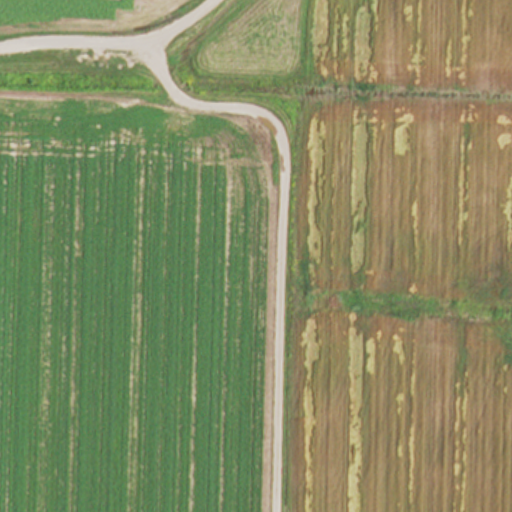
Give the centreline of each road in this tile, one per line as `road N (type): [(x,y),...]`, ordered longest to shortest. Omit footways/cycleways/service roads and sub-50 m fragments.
road 1 (track): [(275,511),(284,148),(278,123),(256,110),(203,107),(175,94),(148,42)]
road 2 (track): [(0,48),(148,42),(218,0)]
